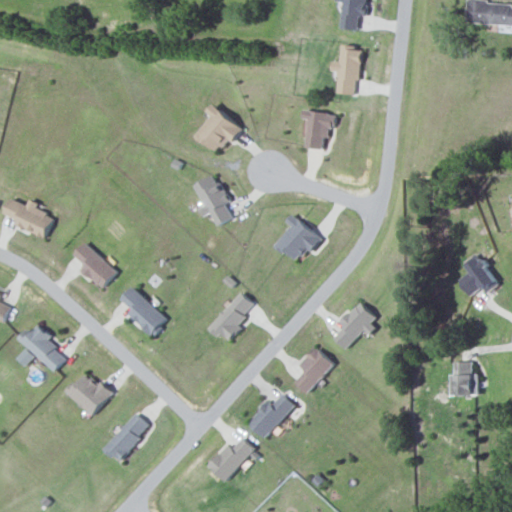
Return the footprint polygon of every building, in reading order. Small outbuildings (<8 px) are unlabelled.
[(342,28),(359,30),(360,15),(367,15),(368,0),(337,0),(338,0),(345,1),(342,28)] [(467,23),(511,24),(511,2),(468,1),(467,23)] [(338,93),(355,94),(356,80),(361,80),(363,47),(343,45),(342,61),(334,61),(333,73),(340,73),(338,93)] [(243,127),(214,103),(208,111),(213,115),(197,135),(220,154),(243,127)] [(307,147),(324,149),(325,137),(330,137),(331,127),(336,128),(338,113),(305,109),(304,118),(310,119),(307,147)] [(233,218),(226,203),(230,201),(217,174),(196,184),(206,205),(200,208),(204,216),(212,213),(218,225),(233,218)] [(45,238),(55,216),(37,208),(39,203),(30,199),(27,205),(11,197),(4,213),(17,219),(15,224),(45,238)] [(321,238),(294,213),(286,221),(292,226),(276,244),(298,263),(321,238)] [(86,265),(82,268),(102,288),(118,272),(86,241),(74,253),(86,265)] [(487,293),(500,284),(478,252),(464,262),(471,271),(459,279),(471,296),(483,287),(487,293)] [(167,318),(133,286),(121,298),(133,309),(129,314),(151,334),(167,318)] [(231,341),(243,327),(238,323),(255,304),(242,291),(209,328),(219,337),(222,333),(231,341)] [(11,307),(0,301),(0,296),(1,294),(0,293),(0,320),(5,322),(11,307)] [(365,330),(371,335),(378,328),(372,323),(378,317),(361,301),(341,323),(345,326),(334,337),(347,349),(365,330)] [(67,358),(49,341),(53,337),(39,324),(32,332),(28,328),(19,338),(55,372),(67,358)] [(307,371),(296,382),(309,394),(336,364),(317,347),(300,365),(307,371)] [(37,356),(28,348),(18,358),(27,367),(37,356)] [(450,374),(451,395),(480,394),(479,373),(474,373),(474,362),(455,362),(455,374),(450,374)] [(92,415),(112,394),(87,371),(68,392),(92,415)] [(273,404),(269,401),(249,423),(265,438),(296,405),(283,394),(273,404)] [(105,448),(119,461),(150,426),(136,413),(105,448)] [(229,444),(209,466),(226,481),(257,449),(244,437),(234,448),(229,444)]
